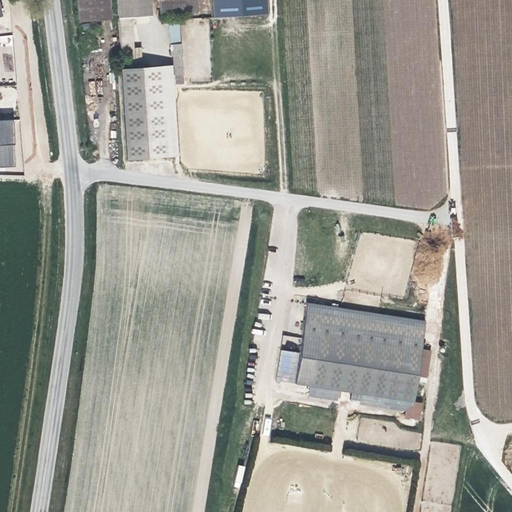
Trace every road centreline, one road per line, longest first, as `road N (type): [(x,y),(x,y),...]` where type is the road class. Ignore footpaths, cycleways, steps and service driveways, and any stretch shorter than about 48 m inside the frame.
road 1 (unclassified): [(70,169),(458,218)]
road 2 (tertiary): [(36,511),(66,305),(70,169)]
road 3 (track): [(415,511),(442,217)]
road 4 (unclassified): [(511,481),(478,432),(470,402),(458,218)]
road 5 (unclassified): [(458,218),(441,0)]
road 6 (tertiary): [(70,169),(50,0)]
